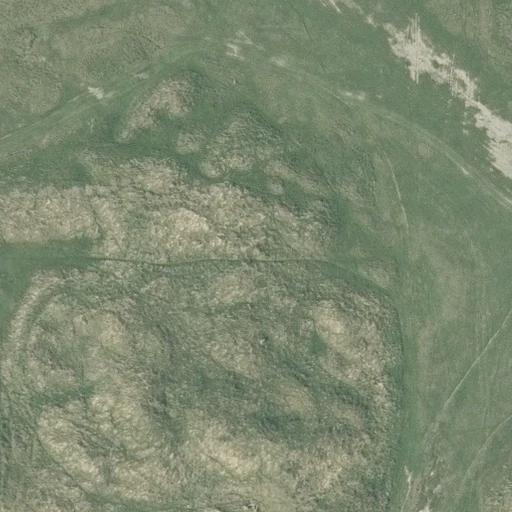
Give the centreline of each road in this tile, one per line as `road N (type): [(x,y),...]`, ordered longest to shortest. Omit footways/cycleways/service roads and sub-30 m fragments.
road 1 (track): [(511,121),(371,107),(263,57),(202,48),(0,145)]
road 2 (track): [(389,0),(511,104)]
